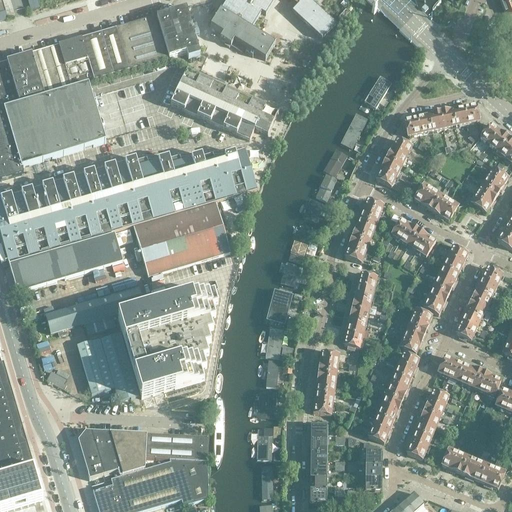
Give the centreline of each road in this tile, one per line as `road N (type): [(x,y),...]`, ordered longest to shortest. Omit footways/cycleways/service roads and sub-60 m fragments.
road 1 (residential): [(360,187),(331,254),(320,331),(309,349),(298,430),(300,511)]
road 2 (residential): [(0,48),(163,0)]
road 3 (residential): [(395,471),(392,454),(442,342)]
road 4 (unclassified): [(41,428),(82,418),(179,423)]
road 5 (residential): [(360,187),(480,251)]
road 6 (tertiary): [(41,428),(0,300)]
